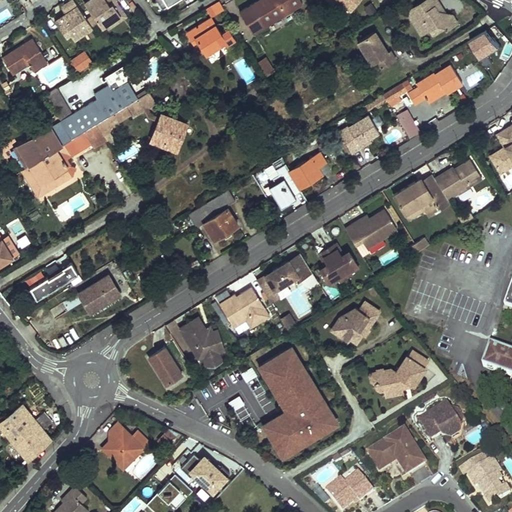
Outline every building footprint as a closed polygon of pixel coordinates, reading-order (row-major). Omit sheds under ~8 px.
[(88,0),(85,2),(103,28),(108,25),(122,16),(113,3),(117,0),(116,0),(88,0)] [(128,18),(117,0),(113,3),(122,16),(108,25),(111,29),(128,18)] [(300,0),(256,0),(239,11),(252,33),(302,3),(300,0)] [(338,0),(350,10),(357,0),(338,0)] [(434,25),(441,27),(443,30),(453,24),(447,16),(444,15),(433,12),(430,8),(437,3),(434,0),(421,0),(403,11),(418,35),(434,25)] [(166,1),(161,4),(164,9),(169,5),(166,1)] [(437,3),(430,8),(433,12),(444,15),(437,3)] [(7,10),(0,12),(0,21),(10,18),(7,10)] [(211,18),(212,21),(221,15),(218,11),(210,16),(211,18)] [(71,35),(60,18),(54,23),(65,40),(71,35)] [(195,45),(198,43),(206,54),(226,42),(212,21),(211,18),(187,33),(195,45)] [(470,40),(481,59),(499,48),(488,29),(470,40)] [(375,30),(357,41),(371,64),(373,62),(389,52),(375,30)] [(33,39),(2,58),(12,74),(29,64),(34,70),(48,61),(33,39)] [(389,52),(373,62),(378,69),(396,58),(391,51),(389,52)] [(84,52),(73,60),(80,70),(92,62),(84,52)] [(272,69),(264,57),(257,61),(265,73),(272,69)] [(406,93),(413,103),(424,97),(441,87),(443,91),(444,93),(461,83),(448,64),(433,73),(432,71),(415,81),(417,85),(406,93)] [(136,100),(139,98),(137,95),(126,78),(116,84),(113,79),(94,91),(97,96),(71,113),(56,88),(54,89),(68,114),(61,119),(62,121),(74,139),(85,132),(96,125),(136,100)] [(404,91),(399,83),(391,88),(396,96),(404,91)] [(441,87),(424,97),(427,101),(443,91),(441,87)] [(380,95),(385,102),(396,96),(391,88),(380,95)] [(54,89),(45,94),(61,119),(68,114),(54,89)] [(148,89),(137,95),(139,98),(149,92),(150,92),(148,89)] [(136,100),(143,112),(156,105),(149,92),(139,98),(136,100)] [(118,123),(130,115),(133,118),(143,112),(136,100),(96,125),(104,137),(110,133),(112,126),(110,123),(116,120),(118,123)] [(408,139),(420,132),(407,108),(395,115),(408,139)] [(368,112),(339,131),(352,152),(361,147),(359,144),(369,137),(379,132),(368,112)] [(186,125),(159,116),(150,141),(177,151),(186,125)] [(62,121),(56,125),(67,143),(74,139),(62,121)] [(511,125),(511,124),(500,131),(508,144),(503,147),(505,150),(490,159),(499,173),(511,164),(511,125)] [(51,126),(15,148),(27,167),(30,165),(67,143),(56,125),(52,127),(51,126)] [(94,149),(107,142),(104,137),(96,125),(85,132),(91,144),(94,149)] [(500,131),(495,134),(503,147),(508,144),(500,131)] [(63,162),(91,144),(85,132),(74,139),(67,143),(30,165),(47,191),(71,176),(72,167),(66,168),(63,162)] [(359,144),(361,147),(371,140),(369,137),(359,144)] [(133,145),(119,153),(124,161),(138,153),(133,145)] [(503,147),(488,156),(490,159),(505,150),(503,147)] [(260,179),(267,189),(291,174),(299,187),(321,173),(317,166),(324,161),(319,152),(289,170),(285,164),(260,179)] [(440,174),(433,178),(437,185),(446,200),(480,178),(468,159),(453,169),(441,176),(440,174)] [(317,166),(321,173),(329,169),(324,161),(317,166)] [(27,167),(21,171),(38,197),(47,191),(30,165),(27,167)] [(451,167),(440,174),(441,176),(453,169),(451,167)] [(433,178),(430,174),(420,180),(419,178),(413,181),(415,185),(419,186),(422,183),(427,192),(437,185),(433,178)] [(413,181),(393,194),(405,214),(420,204),(424,210),(428,216),(448,203),(446,200),(437,185),(427,192),(422,183),(419,186),(415,185),(413,181)] [(228,189),(188,214),(196,227),(204,222),(214,239),(237,225),(227,208),(227,204),(234,200),(228,189)] [(405,214),(409,219),(424,210),(420,204),(405,214)] [(351,224),(344,228),(354,245),(361,241),(366,248),(396,229),(383,209),(369,219),(353,228),(351,224)] [(369,219),(366,215),(351,224),(353,228),(369,219)] [(157,243),(165,237),(162,232),(154,237),(157,243)] [(0,267),(15,258),(0,235),(0,267)] [(418,250),(429,244),(425,237),(414,243),(418,250)] [(343,253),(336,242),(334,244),(340,254),(343,253)] [(340,254),(334,244),(327,248),(344,276),(359,267),(348,250),(343,253),(340,254)] [(344,276),(327,248),(320,252),(326,263),(324,265),(319,268),(330,285),(344,276)] [(320,252),(317,254),(324,265),(326,263),(320,252)] [(300,253),(289,260),(291,263),(302,256),(300,253)] [(35,303),(79,275),(67,256),(23,284),(35,303)] [(269,298),(277,294),(274,289),(298,275),(300,278),(312,271),(302,256),(291,263),(289,260),(288,259),(265,273),(267,278),(259,283),(269,298)] [(265,273),(256,278),(259,283),(267,278),(265,273)] [(107,275),(76,294),(89,314),(120,295),(107,275)] [(234,292),(218,301),(234,327),(245,320),(249,326),(262,319),(257,312),(265,307),(251,284),(239,292),(241,295),(238,297),(234,292)] [(511,288),(506,305),(511,307),(511,352),(493,345),(485,367),(511,376),(511,288)] [(74,298),(66,302),(73,318),(81,314),(74,298)] [(368,302),(365,301),(359,309),(362,311),(368,302)] [(381,311),(368,302),(362,311),(359,309),(355,306),(347,317),(343,313),(340,315),(335,321),(340,325),(335,332),(343,337),(345,335),(350,338),(355,342),(361,334),(364,336),(369,329),(368,329),(381,311)] [(269,314),(265,307),(257,312),(262,319),(269,314)] [(288,313),(281,317),(289,330),(295,326),(296,326),(288,313)] [(197,314),(178,326),(191,347),(195,344),(201,355),(204,363),(214,363),(221,358),(219,349),(223,348),(217,326),(211,328),(207,329),(205,325),(197,314)] [(340,325),(335,321),(330,329),(335,332),(340,325)] [(191,347),(197,357),(201,355),(195,344),(191,347)] [(164,347),(151,356),(166,382),(180,373),(164,347)] [(411,350),(407,356),(424,367),(427,361),(411,350)] [(407,356),(405,355),(396,369),(392,370),(390,368),(382,369),(381,368),(373,369),(373,370),(375,380),(373,385),(374,388),(378,391),(383,390),(384,397),(394,396),(393,392),(396,387),(402,387),(405,382),(412,388),(420,376),(420,375),(425,367),(424,367),(407,356)] [(299,368),(294,359),(277,368),(282,376),(299,368)] [(245,381),(256,375),(251,367),(241,373),(245,381)] [(308,384),(299,368),(282,376),(273,381),(273,383),(254,393),(257,400),(254,402),(261,415),(284,403),(297,426),(313,417),(299,390),(300,389),(308,384)] [(373,370),(366,371),(368,380),(373,385),(375,380),(373,370)] [(402,390),(412,388),(405,382),(402,387),(396,387),(393,392),(394,396),(403,394),(402,390)] [(232,409),(243,404),(240,396),(229,400),(232,409)] [(35,418),(23,403),(0,420),(0,425),(28,460),(52,440),(43,428),(35,418)] [(454,410),(449,403),(421,421),(433,440),(442,434),(444,437),(454,439),(461,435),(463,425),(459,419),(455,418),(456,414),(454,410)] [(54,418),(46,409),(35,418),(43,428),(54,418)] [(464,418),(460,411),(454,410),(456,414),(455,418),(459,419),(463,425),(464,418)] [(109,430),(110,440),(123,427),(117,422),(109,430)] [(132,436),(123,427),(110,440),(110,455),(115,461),(130,460),(149,441),(137,430),(132,436)] [(168,428),(163,432),(173,442),(177,438),(168,428)] [(426,463),(406,429),(369,452),(370,452),(381,471),(396,462),(394,459),(405,452),(410,461),(402,466),(408,474),(426,463)] [(173,442),(163,432),(158,438),(168,447),(171,444),(173,442)] [(176,448),(171,444),(168,447),(168,452),(170,454),(176,448)] [(229,477),(194,450),(179,470),(214,496),(229,477)] [(410,461),(405,452),(394,459),(396,462),(399,460),(402,466),(410,461)] [(479,485),(492,505),(511,493),(507,485),(504,487),(501,481),(503,479),(500,473),(502,471),(494,458),(488,461),(484,453),(469,462),(474,469),(468,473),(476,486),(479,485)] [(468,473),(474,469),(469,462),(460,467),(465,475),(468,473)] [(153,511),(171,511),(192,491),(175,474),(146,504),(153,511)] [(374,490),(361,474),(348,485),(343,479),(328,492),(343,510),(354,502),(358,498),(360,501),(374,490)] [(86,496),(74,485),(69,491),(71,493),(62,501),(52,511),(85,511),(88,509),(81,502),(86,496)] [(62,501),(71,493),(69,491),(60,499),(62,501)]
